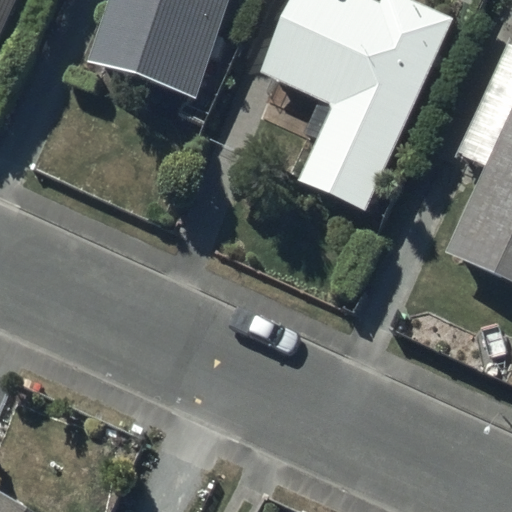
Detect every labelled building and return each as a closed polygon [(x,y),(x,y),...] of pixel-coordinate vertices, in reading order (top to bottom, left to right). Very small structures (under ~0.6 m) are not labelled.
[(0,0),(0,46),(2,48),(23,0),(0,0)] [(238,0),(118,0),(97,69),(206,103),(238,0)] [(374,217),(460,24),(407,0),(391,0),(387,9),(366,0),(305,0),(268,82),(339,113),(306,186),(374,217)] [(511,132),(454,256),(511,283),(511,132)] [(0,511),(31,511),(0,492),(0,511)]
